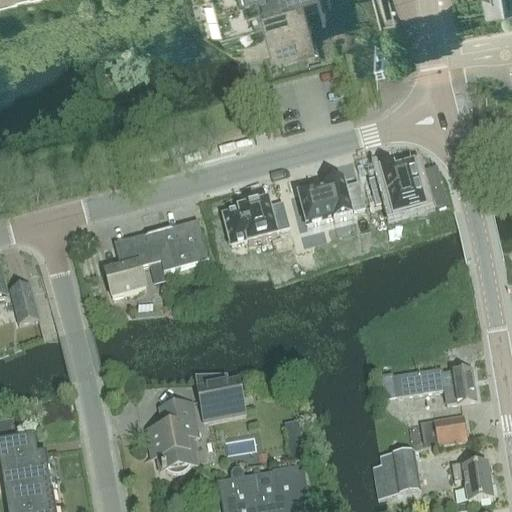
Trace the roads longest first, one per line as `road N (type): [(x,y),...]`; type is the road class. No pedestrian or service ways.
road 1 (tertiary): [(47,223),(443,117)]
road 2 (residential): [(110,511),(47,223)]
road 3 (tertiary): [(505,390),(470,204),(443,117)]
